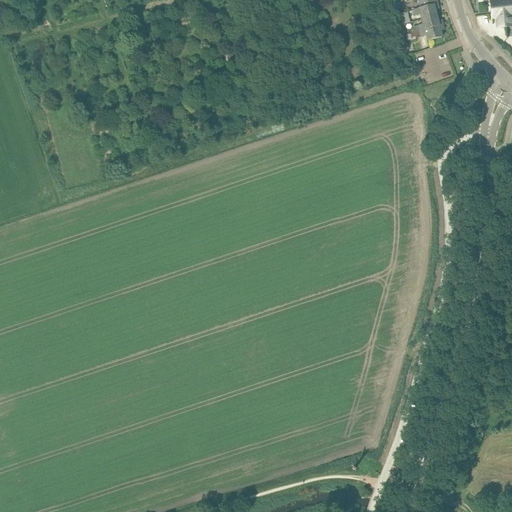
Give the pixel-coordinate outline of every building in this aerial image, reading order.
[(496,17),(497,29),(511,26),(511,19),(511,16),(511,15),(511,0),(501,0),(490,1),(492,18),(494,18),(496,17)] [(437,2),(420,6),(420,8),(413,10),(415,16),(420,14),(421,18),(436,14),(435,10),(438,9),(437,2)] [(406,13),(398,15),(400,21),(407,20),(406,13)] [(436,14),(421,18),(423,24),(418,26),(419,31),(443,25),(441,20),(438,21),(436,14)] [(444,30),(443,25),(419,31),(420,37),(426,35),(427,41),(442,37),(440,31),(444,30)]
